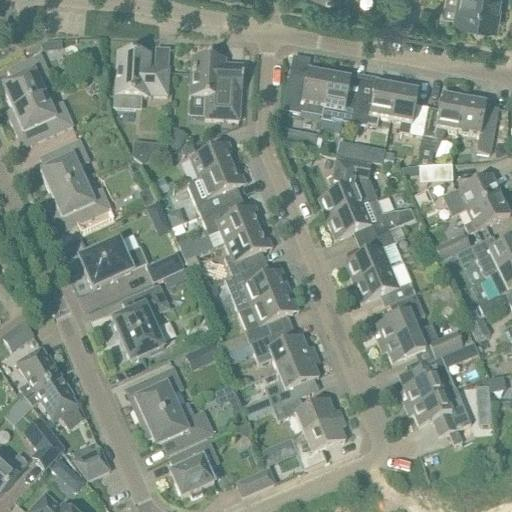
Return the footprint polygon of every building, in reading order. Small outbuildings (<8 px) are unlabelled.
[(500,0),(456,0),(453,20),(496,28),(500,0)] [(401,19),(399,29),(411,31),(413,20),(401,19)] [(137,100),(147,101),(147,99),(167,100),(168,72),(148,71),(149,58),(117,56),(115,99),(116,99),(115,113),(136,114),(137,100)] [(50,80),(40,58),(6,73),(11,84),(1,89),(12,112),(12,113),(44,98),(38,85),(50,80)] [(225,62),(192,60),(190,100),(205,101),(204,122),(238,124),(240,94),(243,69),(224,68),(225,62)] [(289,78),(282,114),(300,118),(300,115),(321,119),(328,79),(329,74),(319,72),(307,70),(305,81),(289,78)] [(338,81),(328,79),(321,119),(320,123),(332,126),(333,123),(341,125),(354,128),(359,99),(347,97),(351,78),(339,75),(338,81)] [(372,101),(359,99),(354,128),(367,130),(368,128),(377,129),(378,121),(390,124),(396,91),(386,89),(387,84),(375,82),(372,101)] [(409,138),(422,140),(427,111),(415,109),(419,90),(407,88),(406,93),(396,91),(390,124),(400,125),(398,136),(409,138)] [(436,132),(457,136),(463,103),(453,102),(454,96),(443,94),(439,114),(427,111),(422,140),(420,149),(432,151),(434,142),(436,132)] [(49,110),(44,98),(12,113),(12,112),(6,115),(17,139),(33,132),(39,144),(72,129),(61,105),(49,110)] [(463,103),(457,136),(478,140),(475,156),(488,158),(495,121),(483,119),(486,102),(475,100),(474,105),(463,103)] [(287,133),(285,146),(295,148),(297,135),(287,133)] [(171,141),(170,155),(180,151),(183,147),(171,141)] [(88,166),(78,144),(45,159),(50,170),(40,174),(50,198),(83,184),(77,171),(88,166)] [(192,149),(181,153),(184,160),(195,155),(192,149)] [(198,183),(231,170),(222,149),(189,162),(198,183)] [(165,160),(166,151),(155,150),(149,155),(148,167),(165,160)] [(371,169),(337,163),(334,179),(335,179),(333,190),(336,191),(337,191),(339,195),(318,203),(326,224),(363,208),(375,203),(368,185),(371,169)] [(407,171),(408,177),(419,176),(419,187),(452,185),(451,168),(420,170),(407,171)] [(186,188),(191,200),(200,220),(241,203),(236,192),(240,191),(231,170),(198,183),(186,188)] [(500,198),(490,178),(449,198),(453,207),(460,204),(466,215),(500,198)] [(89,197),(83,184),(50,198),(45,200),(56,225),(72,218),(77,229),(110,214),(100,192),(89,197)] [(510,218),(500,198),(466,215),(471,226),(464,229),(468,238),(510,218)] [(224,247),(257,233),(249,212),(245,214),(241,203),(200,220),(208,239),(208,240),(219,235),(224,247)] [(363,208),(326,224),(335,244),(361,233),(365,245),(389,235),(413,225),(409,212),(382,218),(375,203),(363,208)] [(110,214),(77,229),(80,237),(113,221),(110,214)] [(232,281),(265,267),(261,256),(266,254),(257,233),(224,247),(229,259),(224,261),(232,281)] [(389,235),(365,245),(370,256),(344,267),(353,287),(390,272),(402,266),(389,235)] [(187,241),(178,246),(185,263),(213,251),(208,240),(208,239),(190,246),(187,241)] [(469,251),(463,239),(434,253),(440,265),(469,251)] [(492,241),(471,251),(485,281),(497,275),(511,268),(511,243),(497,251),(492,241)] [(124,260),(118,245),(79,262),(92,292),(131,275),(131,274),(145,268),(139,253),(124,260)] [(182,273),(176,258),(147,271),(153,286),(182,273)] [(390,272),(353,287),(361,308),(387,297),(392,308),(415,299),(402,266),(390,272)] [(239,291),(243,301),(237,304),(235,310),(237,316),(239,315),(284,297),(275,276),(270,278),(265,267),(232,281),(224,285),(228,295),(239,291)] [(511,268),(497,275),(485,281),(486,282),(488,281),(498,300),(478,309),(484,320),(509,308),(504,298),(511,293),(511,268)] [(201,279),(195,282),(200,294),(211,289),(208,282),(201,279)] [(168,312),(158,290),(122,307),(126,318),(111,325),(119,341),(118,341),(119,342),(120,342),(123,349),(122,349),(123,350),(130,367),(163,352),(149,321),(168,312)] [(292,318),(284,297),(239,315),(248,335),(243,337),(244,339),(248,348),(248,349),(271,340),(284,334),(280,323),(292,318)] [(392,309),(389,310),(393,321),(375,329),(381,342),(376,344),(379,351),(431,329),(417,335),(413,325),(424,320),(415,299),(392,308),(392,309)] [(490,338),(482,323),(468,330),(476,346),(490,338)] [(33,339),(23,326),(10,335),(20,348),(33,339)] [(457,338),(438,346),(431,329),(379,351),(382,357),(387,355),(392,369),(431,352),(435,363),(462,351),(457,338)] [(243,337),(216,348),(221,360),(248,349),(248,348),(244,339),(243,337)] [(282,372),(315,358),(314,356),(306,353),(301,340),(276,351),(271,340),(248,349),(248,350),(240,353),(244,362),(253,358),(258,369),(278,361),(282,372)] [(213,345),(199,351),(207,368),(220,362),(213,345)] [(47,361),(41,351),(16,368),(28,387),(20,392),(27,401),(59,383),(53,373),(55,372),(48,360),(47,361)] [(318,382),(313,369),(316,361),(315,358),(282,372),(287,382),(263,392),(267,402),(272,413),(299,402),(304,400),(299,389),(318,382)] [(416,386),(402,391),(407,404),(403,406),(406,414),(454,393),(441,362),(411,374),(416,386)] [(182,394),(172,372),(157,379),(139,387),(144,398),(134,403),(137,411),(133,413),(140,429),(177,412),(171,399),(182,394)] [(64,390),(59,383),(27,401),(35,410),(41,406),(54,426),(77,411),(71,402),(73,400),(66,389),(64,390)] [(454,393),(406,414),(409,420),(413,418),(418,431),(432,425),(439,441),(470,428),(455,393),(454,393)] [(23,400),(13,410),(23,421),(32,412),(24,402),(23,400)] [(267,402),(259,406),(264,417),(272,413),(267,402)] [(294,418),(303,438),(342,422),(341,419),(333,416),(328,404),(304,413),(299,402),(272,413),(278,425),(294,418)] [(229,406),(234,416),(242,412),(238,403),(229,406)] [(194,420),(188,407),(177,412),(140,429),(147,444),(152,442),(156,451),(166,446),(171,457),(213,437),(203,416),(194,420)] [(303,438),(290,443),(297,459),(303,475),(326,465),(321,455),(345,445),(340,432),(343,424),(342,422),(303,438)] [(39,423),(22,436),(37,454),(31,460),(44,472),(62,452),(39,423)] [(273,450),(261,456),(267,471),(280,466),(297,459),(290,443),(273,450)] [(187,455),(168,463),(174,475),(169,477),(181,502),(213,487),(207,473),(218,468),(208,445),(187,455)] [(74,463),(71,464),(86,484),(87,485),(88,484),(99,479),(100,479),(109,475),(99,452),(92,455),(91,455),(90,451),(72,459),(74,463)] [(0,498),(11,487),(16,482),(15,481),(27,467),(18,458),(5,472),(0,467),(0,498)] [(58,463),(50,472),(55,477),(60,477),(67,470),(58,463)] [(274,488),(268,474),(236,487),(242,501),(274,488)] [(66,511),(63,509),(59,511),(58,511),(45,499),(32,511),(66,511)] [(382,511),(369,500),(358,511),(382,511)]
